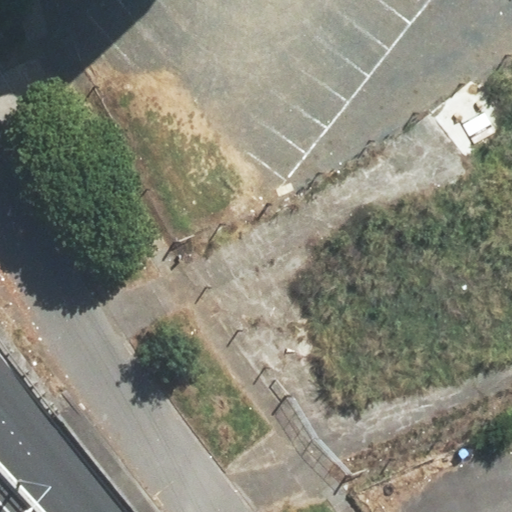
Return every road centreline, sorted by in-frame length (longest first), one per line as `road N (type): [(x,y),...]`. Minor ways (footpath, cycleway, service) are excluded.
road 1 (residential): [(213,511),(60,297),(0,187)]
road 2 (motorway): [(0,392),(96,511)]
